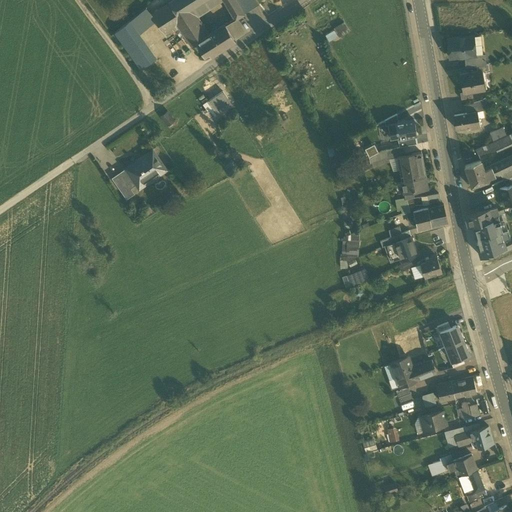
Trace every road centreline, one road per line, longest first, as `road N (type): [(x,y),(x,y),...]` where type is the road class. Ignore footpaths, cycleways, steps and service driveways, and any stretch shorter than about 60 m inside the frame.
road 1 (tertiary): [(418,0),(468,278),(511,427)]
road 2 (residential): [(0,208),(305,0)]
road 3 (track): [(78,0),(155,104)]
